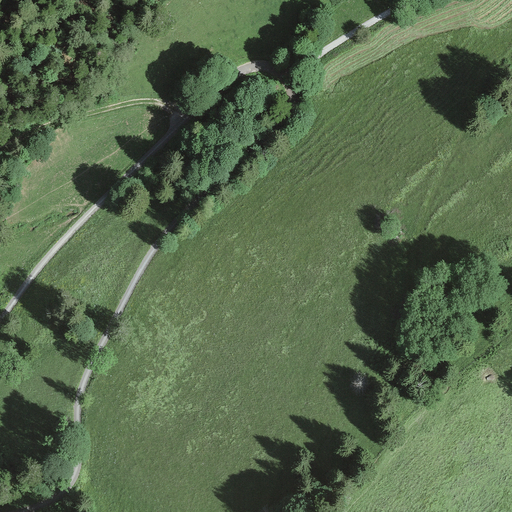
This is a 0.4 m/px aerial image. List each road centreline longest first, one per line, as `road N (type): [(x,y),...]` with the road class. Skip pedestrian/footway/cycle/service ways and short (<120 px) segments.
road 1 (unclassified): [(285,76),(293,105),(282,128),(186,212),(145,261),(84,383),(71,482),(24,511)]
road 2 (track): [(0,227),(176,116),(190,115),(147,98),(124,100),(57,119),(0,153)]
road 3 (unclassified): [(285,76),(259,66),(230,80),(66,237),(0,324)]
road 4 (track): [(415,0),(285,76)]
